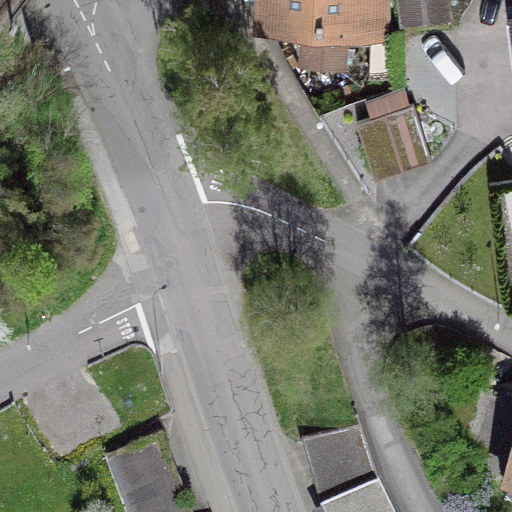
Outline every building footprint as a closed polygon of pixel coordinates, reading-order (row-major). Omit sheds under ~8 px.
[(262,0),(261,22),(304,26),(301,56),(341,59),(345,30),(386,34),(384,0),(262,0)] [(436,0),(401,0),(404,20),(439,15),(436,0)] [(374,177),(431,159),(413,102),(356,120),(374,177)] [(26,409),(59,461),(103,434),(70,382),(26,409)] [(358,425),(300,441),(320,508),(321,511),(390,511),(375,480),(358,425)] [(105,457),(125,511),(181,511),(153,438),(105,457)]
